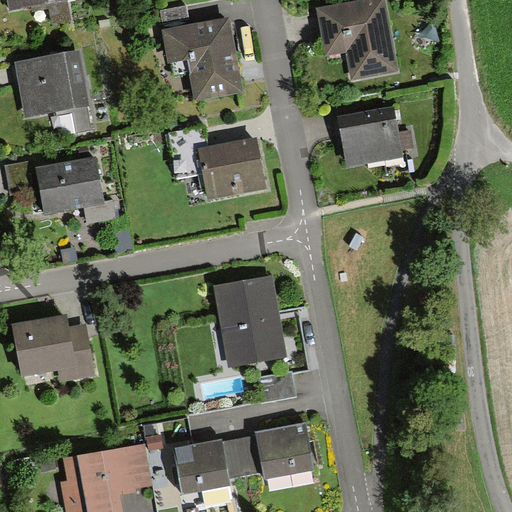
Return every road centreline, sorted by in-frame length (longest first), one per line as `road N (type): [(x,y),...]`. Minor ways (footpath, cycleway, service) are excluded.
road 1 (residential): [(454,0),(470,137),(452,186),(479,433),(499,511)]
road 2 (residential): [(301,236),(0,290)]
road 3 (residential): [(301,236),(361,511)]
road 4 (residential): [(258,0),(301,236)]
